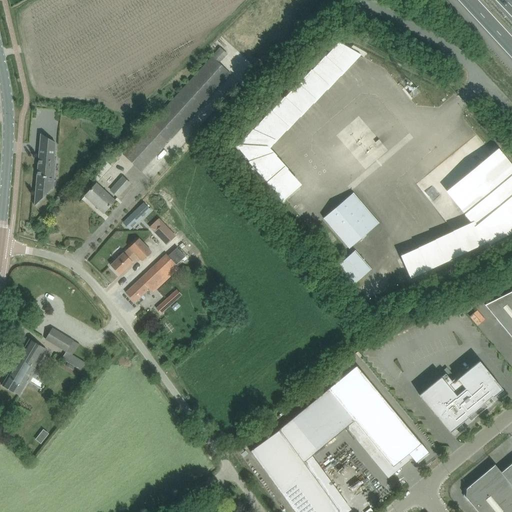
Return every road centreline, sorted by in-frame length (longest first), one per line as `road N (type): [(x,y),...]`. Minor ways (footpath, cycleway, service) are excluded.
road 1 (unclassified): [(227,470),(88,278),(65,262),(0,244)]
road 2 (unknown): [(458,452),(415,394),(409,372),(419,351),(457,331),(511,389)]
road 3 (unclassified): [(507,105),(457,53),(362,0)]
road 4 (unclassified): [(0,244),(7,163),(0,68)]
road 5 (unclassified): [(511,408),(418,483)]
road 6 (unknown): [(65,262),(137,202),(139,177)]
